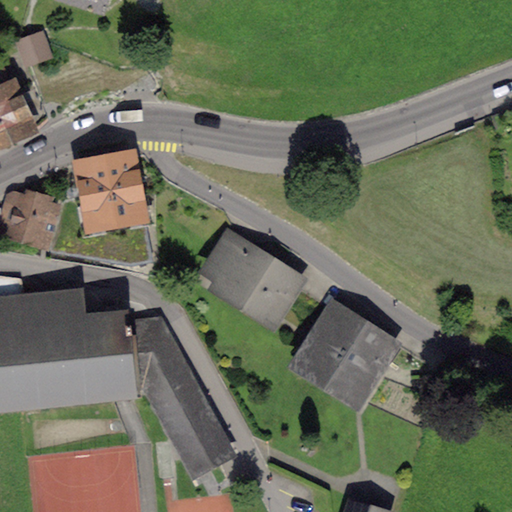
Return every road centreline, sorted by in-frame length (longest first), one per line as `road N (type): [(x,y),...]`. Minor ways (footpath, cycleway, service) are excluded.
road 1 (residential): [(154,121),(159,153),(178,173),(310,248),(399,314),(511,368)]
road 2 (tertiary): [(511,79),(336,140),(273,142),(154,121)]
road 3 (tertiary): [(154,121),(98,123),(0,170)]
